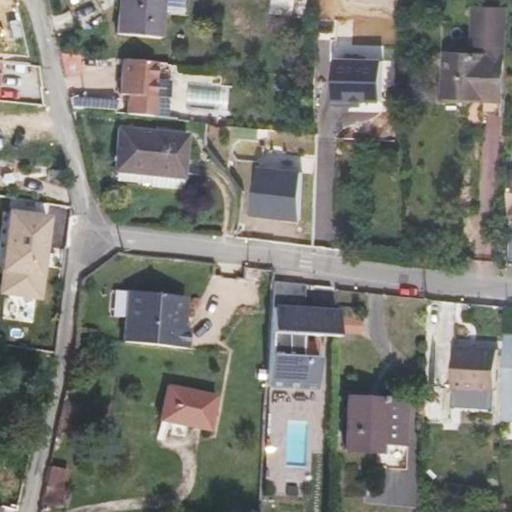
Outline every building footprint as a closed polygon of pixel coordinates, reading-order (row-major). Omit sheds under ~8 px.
[(119,0),(116,34),(160,38),(162,13),(186,15),(186,0),(119,0)] [(271,0),(271,12),(289,14),(289,0),(271,0)] [(289,0),(289,14),(303,15),(304,0),(289,0)] [(487,46),(486,56),(447,54),(445,97),(482,99),(481,112),(500,113),(501,99),(504,56),(501,56),(502,46),(504,46),(506,10),(476,9),(474,45),(487,46)] [(337,56),(335,98),(382,101),(384,58),(337,56)] [(156,63),(121,60),(117,96),(123,97),(121,114),(150,117),(152,97),(165,99),(167,81),(154,80),(156,63)] [(148,176),(182,180),(187,136),(118,128),(113,172),(115,172),(148,176)] [(58,182),(59,170),(51,169),(51,181),(58,182)] [(303,173),(255,169),(251,217),(299,221),(303,173)] [(181,193),(182,180),(148,176),(115,172),(114,182),(147,186),(147,188),(181,193)] [(52,215),(9,209),(0,280),(0,293),(41,299),(52,215)] [(305,285),(273,282),(268,359),(267,384),(315,387),(317,356),(300,355),(301,335),(337,337),(337,334),(338,318),(338,312),(303,309),(305,285)] [(131,294),(125,344),(189,350),(191,331),(181,330),(184,298),(131,294)] [(361,319),(338,318),(337,334),(360,334),(361,319)] [(511,331),(508,332),(503,417),(511,417),(511,331)] [(497,390),(499,349),(456,346),(454,388),(497,390)] [(166,386),(159,421),(207,431),(216,397),(166,386)] [(346,398),(343,453),(381,455),(381,468),(408,470),(410,439),(404,439),(406,401),(346,398)] [(77,406),(60,402),(55,427),(71,431),(77,406)] [(48,467),(69,470),(71,462),(63,460),(65,448),(52,445),(51,456),(48,467)] [(60,508),(69,470),(48,467),(48,468),(40,505),(60,508)]
